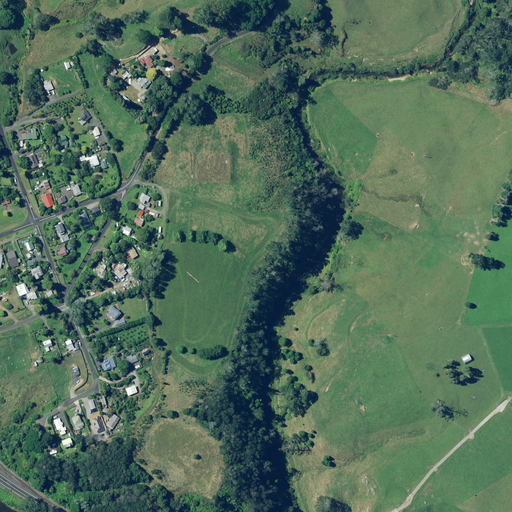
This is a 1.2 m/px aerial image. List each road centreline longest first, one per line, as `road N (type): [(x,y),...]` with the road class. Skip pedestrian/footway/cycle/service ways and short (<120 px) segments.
road 1 (residential): [(123,188),(201,60),(255,27),(273,0)]
road 2 (residential): [(64,295),(123,188)]
